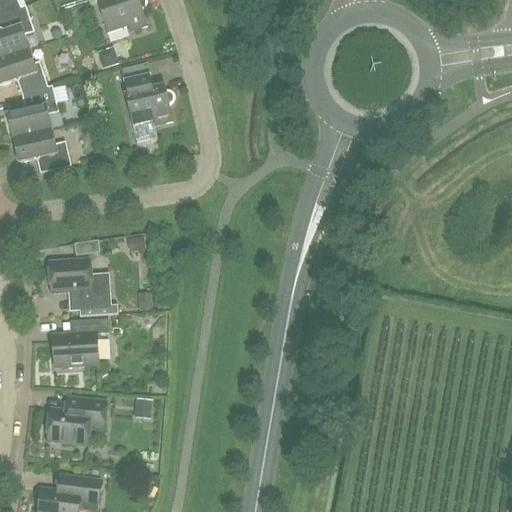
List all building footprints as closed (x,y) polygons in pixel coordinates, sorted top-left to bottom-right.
[(0,0),(0,18),(21,10),(16,0),(0,0)] [(146,3),(143,0),(134,0),(126,3),(125,0),(98,0),(102,11),(100,12),(108,36),(128,29),(130,34),(148,28),(142,12),(146,8),(146,3)] [(0,61),(29,52),(25,38),(34,34),(26,9),(21,10),(0,18),(0,31),(0,33),(0,61)] [(122,65),(116,47),(99,53),(105,70),(122,65)] [(18,85),(22,97),(48,90),(40,64),(34,66),(29,52),(0,61),(0,87),(14,83),(18,85)] [(154,97),(150,79),(147,66),(122,72),(129,103),(127,103),(137,143),(157,138),(155,128),(173,124),(169,107),(174,104),(174,99),(171,95),(166,94),(154,97)] [(48,90),(22,97),(25,110),(23,114),(8,117),(13,141),(52,132),(49,117),(59,115),(53,88),(48,90)] [(52,132),(13,141),(19,165),(34,162),(38,164),(41,176),(72,169),(66,144),(56,147),(52,132)] [(117,167),(115,154),(101,155),(103,169),(117,167)] [(136,252),(146,250),(145,236),(134,238),(136,252)] [(95,238),(69,239),(69,252),(96,251),(95,238)] [(79,297),(80,314),(80,319),(119,317),(118,309),(112,309),(110,276),(91,277),(90,262),(50,265),(52,295),(76,294),(79,297)] [(55,369),(99,367),(97,337),(109,336),(108,322),(80,323),(81,337),(53,339),(55,369)] [(112,391),(109,405),(128,408),(131,394),(112,391)] [(51,412),(48,443),(88,447),(90,431),(104,432),(107,404),(67,400),(65,414),(51,412)] [(153,414),(154,402),(139,401),(138,413),(153,414)] [(98,511),(102,483),(70,479),(69,492),(65,495),(42,492),(38,511),(98,511)]
